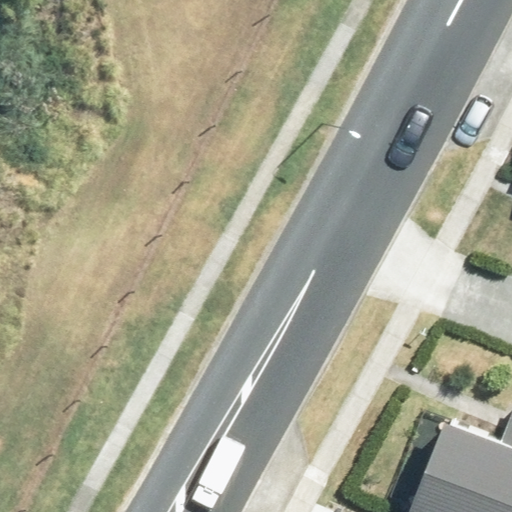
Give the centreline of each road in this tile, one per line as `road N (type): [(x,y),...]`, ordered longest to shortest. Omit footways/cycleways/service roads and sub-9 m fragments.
road 1 (residential): [(192,511),(337,234)]
road 2 (residential): [(337,234),(431,69)]
road 3 (residential): [(337,234),(511,304)]
